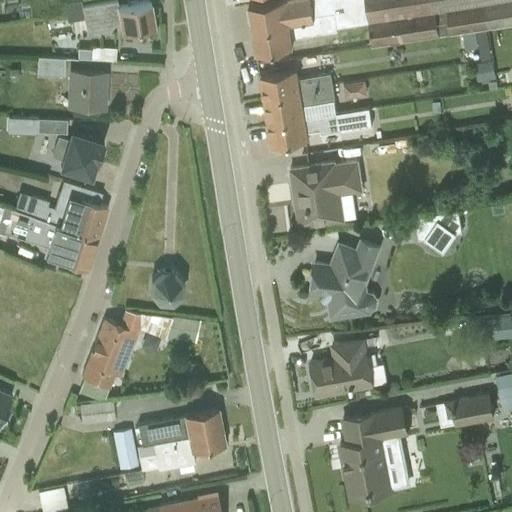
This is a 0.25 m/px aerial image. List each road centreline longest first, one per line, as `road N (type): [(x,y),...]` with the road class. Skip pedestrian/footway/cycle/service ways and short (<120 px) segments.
road 1 (residential): [(207,83),(152,101),(93,302),(5,511)]
road 2 (tertiary): [(281,511),(207,83)]
